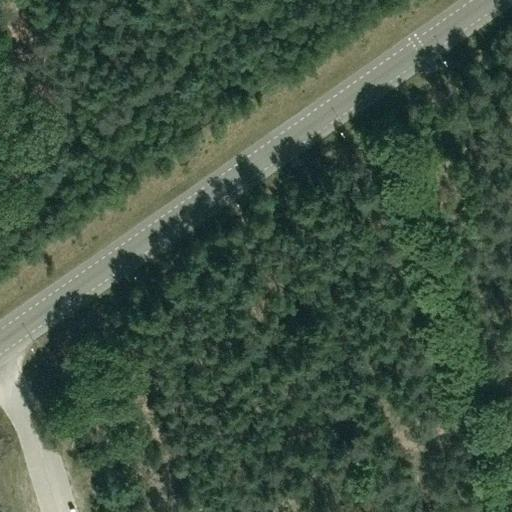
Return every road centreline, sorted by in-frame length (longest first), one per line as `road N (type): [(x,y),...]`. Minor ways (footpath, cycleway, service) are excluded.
road 1 (unclassified): [(484,0),(0,338)]
road 2 (unknown): [(203,511),(511,387)]
